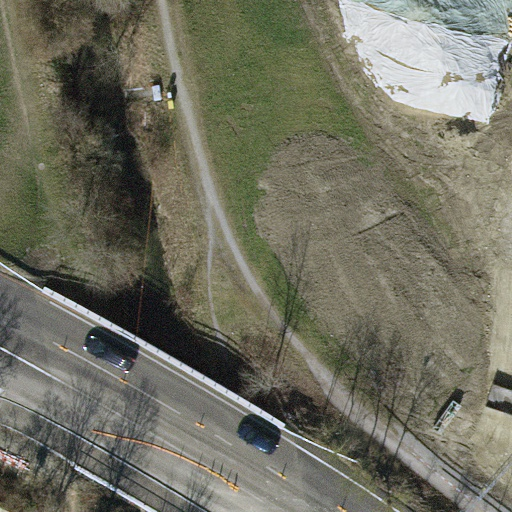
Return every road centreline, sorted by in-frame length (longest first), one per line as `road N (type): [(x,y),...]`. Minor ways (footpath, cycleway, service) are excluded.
road 1 (track): [(490,511),(344,402),(256,288),(199,173),(168,0)]
road 2 (secondary): [(281,511),(0,346)]
